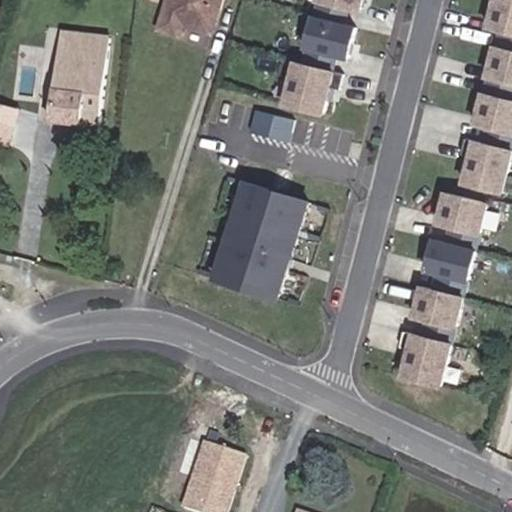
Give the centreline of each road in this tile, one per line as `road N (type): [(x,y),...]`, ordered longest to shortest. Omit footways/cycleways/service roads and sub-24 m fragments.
road 1 (residential): [(428,0),(326,401)]
road 2 (residential): [(0,358),(55,320),(151,315),(326,401)]
road 3 (residential): [(326,401),(511,490)]
road 4 (unknown): [(206,109),(386,165)]
road 5 (unknown): [(311,393),(266,511)]
